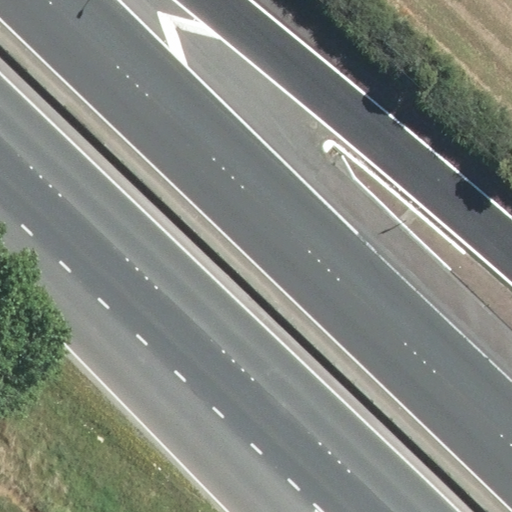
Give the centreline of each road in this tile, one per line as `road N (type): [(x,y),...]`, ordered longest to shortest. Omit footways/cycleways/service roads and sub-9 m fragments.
road 1 (motorway): [(46,0),(511,447)]
road 2 (motorway): [(383,511),(0,144)]
road 3 (motorway): [(206,0),(511,264)]
road 4 (motorway): [(270,511),(0,212)]
